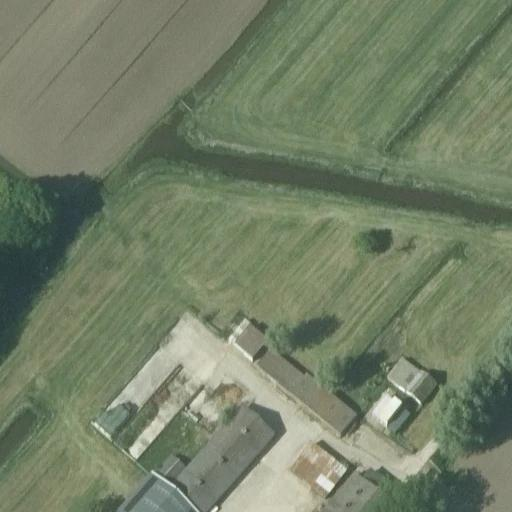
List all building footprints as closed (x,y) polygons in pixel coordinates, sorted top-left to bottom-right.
[(267,344),(249,329),(233,348),(251,363),(267,344)] [(329,339),(314,361),(322,367),(337,344),(329,339)] [(269,353),(255,370),(340,439),(356,419),(305,378),(303,380),(269,353)] [(420,407),(436,388),(402,361),(387,380),(420,407)] [(156,397),(172,412),(187,395),(171,381),(156,397)] [(409,402),(384,390),(374,413),(399,424),(409,402)] [(170,458),(121,511),(207,511),(273,438),(242,410),(186,472),(170,458)] [(310,447),(290,473),(324,500),(344,474),(310,447)] [(323,511),(394,511),(374,495),(353,476),(323,511)]
